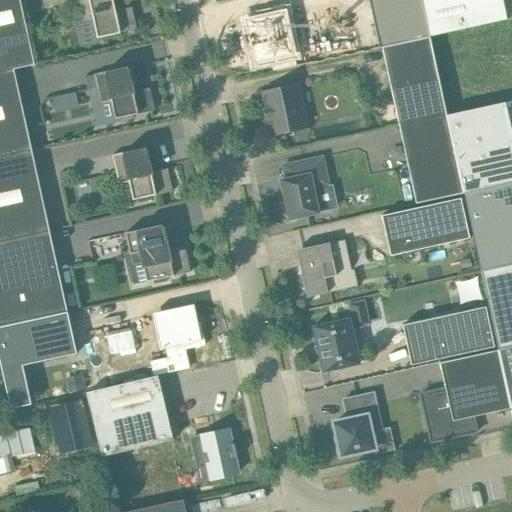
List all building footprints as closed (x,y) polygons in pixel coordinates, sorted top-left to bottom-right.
[(35,65),(20,0),(0,0),(0,72),(14,70),(35,65)] [(115,11),(112,0),(78,0),(83,22),(93,20),(97,38),(103,37),(103,40),(115,38),(115,34),(137,29),(132,7),(115,11)] [(420,0),(368,0),(379,48),(429,37),(420,0)] [(507,20),(502,0),(421,0),(429,37),(507,20)] [(283,12),(245,20),(248,35),(247,35),(250,50),(251,49),(255,64),(271,60),(273,71),(295,67),(283,12)] [(399,126),(446,115),(429,37),(382,48),(399,126)] [(124,68),(94,74),(101,103),(111,101),(115,119),(120,118),(121,121),(133,119),(133,115),(155,111),(149,88),(133,92),(127,67),(124,68)] [(14,70),(0,72),(0,157),(31,150),(14,70)] [(307,128),(298,85),(261,93),(265,109),(263,110),(265,119),(267,119),(270,136),(307,128)] [(511,134),(505,102),(446,115),(464,193),(511,182),(511,134)] [(446,115),(399,126),(416,204),(463,193),(446,115)] [(151,172),(145,148),(112,155),(118,184),(129,182),(133,200),(138,199),(139,202),(151,199),(150,196),(172,191),(167,169),(151,172)] [(0,241),(49,231),(31,150),(0,157),(0,241)] [(328,184),(322,157),(297,163),(300,176),(280,180),(289,219),(318,213),(313,188),(328,184)] [(511,182),(464,193),(481,272),(511,265),(511,182)] [(469,239),(460,198),(381,216),(390,256),(469,239)] [(162,225),(125,233),(132,266),(126,267),(130,285),(146,282),(154,280),(154,283),(167,281),(166,277),(190,272),(184,246),(167,249),(162,225)] [(0,326),(67,312),(49,231),(0,241),(0,326)] [(301,250),(296,251),(298,259),(299,266),(303,282),(306,298),(332,292),(357,286),(354,270),(351,270),(348,257),(344,240),(323,245),(301,250)] [(498,349),(511,346),(511,265),(481,272),(498,349)] [(368,323),(363,301),(350,305),(353,319),(349,320),(349,319),(314,327),(312,327),(313,328),(323,371),(322,371),(322,372),(324,372),(359,364),(351,326),(355,326),(368,323)] [(166,357),(149,361),(153,377),(158,376),(190,369),(186,350),(206,346),(200,320),(193,322),(190,307),(190,306),(157,314),(166,357)] [(494,347),(485,307),(402,325),(411,365),(494,347)] [(76,354),(67,312),(0,326),(0,365),(10,410),(31,405),(22,366),(76,354)] [(135,337),(100,345),(108,384),(144,375),(135,337)] [(511,413),(511,346),(498,349),(511,409),(511,413)] [(439,363),(444,389),(420,394),(431,442),(476,432),(473,417),(511,409),(498,349),(439,363)] [(81,375),(65,379),(69,393),(85,389),(81,375)] [(153,377),(86,393),(102,457),(173,440),(158,376),(153,377)] [(188,391),(194,424),(246,413),(240,381),(188,391)] [(373,391),(343,398),(347,418),(333,421),(337,436),(334,437),(337,451),(340,451),(341,454),(373,447),(370,431),(381,428),(373,391)] [(81,400),(48,408),(60,455),(93,447),(81,400)] [(30,428),(0,434),(0,459),(35,452),(30,428)] [(229,430),(190,439),(196,466),(207,463),(210,479),(238,473),(235,458),(237,458),(237,455),(234,455),(232,447),(235,447),(234,444),(232,444),(229,430)] [(186,511),(183,499),(123,511),(186,511)]
